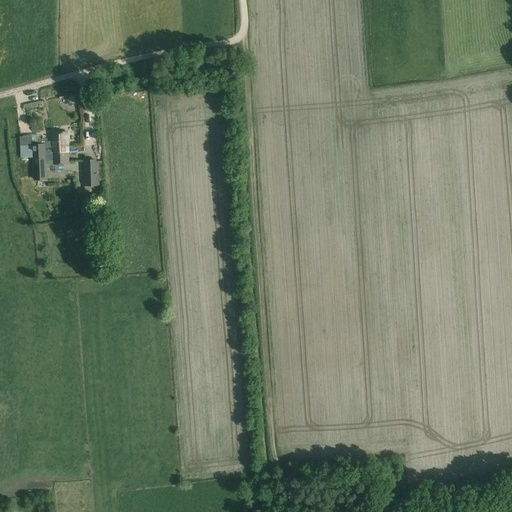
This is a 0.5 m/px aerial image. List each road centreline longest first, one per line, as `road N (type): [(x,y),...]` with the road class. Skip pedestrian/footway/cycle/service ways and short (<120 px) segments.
road 1 (track): [(240,35),(278,469)]
road 2 (track): [(0,95),(103,64),(234,39),(242,31),(242,0)]
